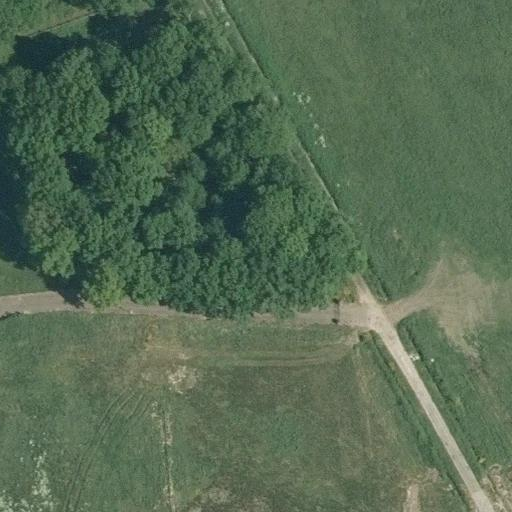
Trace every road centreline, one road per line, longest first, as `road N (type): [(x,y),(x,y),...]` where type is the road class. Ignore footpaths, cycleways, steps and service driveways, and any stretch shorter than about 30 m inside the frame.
road 1 (track): [(372,308),(343,314),(54,299),(0,305)]
road 2 (track): [(203,0),(355,275)]
road 3 (unclassified): [(93,442),(381,325)]
road 4 (unclassified): [(381,325),(511,252)]
road 5 (unclassified): [(445,452),(381,325)]
